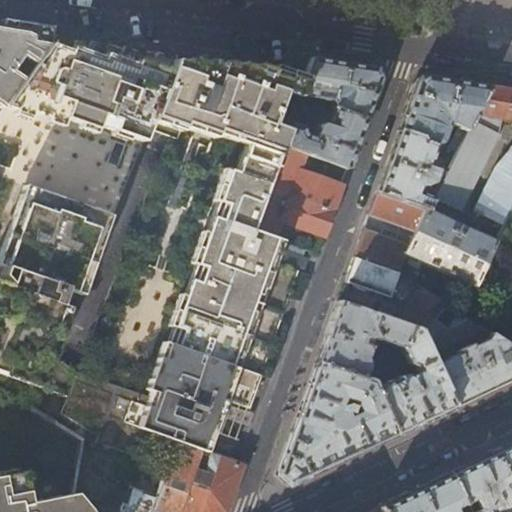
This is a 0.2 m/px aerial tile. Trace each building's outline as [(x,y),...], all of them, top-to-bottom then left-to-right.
[(0,100),(5,104),(53,36),(0,26),(0,100)] [(151,116),(172,61),(156,54),(155,56),(145,53),(139,52),(139,54),(123,49),(122,52),(106,46),(105,49),(90,43),(89,47),(83,44),(78,42),(76,45),(53,36),(5,104),(0,110),(0,187),(20,195),(0,255),(0,265),(4,266),(1,277),(11,286),(21,289),(20,293),(0,285),(0,375),(70,398),(65,415),(89,430),(99,431),(97,441),(139,456),(140,453),(142,450),(144,447),(146,445),(151,441),(154,439),(158,438),(161,437),(164,437),(168,437),(171,438),(175,439),(178,440),(177,441),(230,462),(243,424),(260,375),(207,354),(188,406),(81,372),(67,367),(54,362),(75,308),(58,303),(64,288),(81,293),(151,116)] [(174,56),(172,61),(151,116),(164,120),(176,124),(81,372),(188,406),(207,354),(260,375),(268,352),(296,272),(273,261),(280,240),(251,229),(266,186),(280,145),(304,77),(267,71),(225,64),(190,58),(174,56)] [(378,81),(370,68),(341,63),(311,58),(304,77),(280,145),(346,169),(361,129),(378,81)] [(405,109),(397,131),(419,137),(418,140),(433,145),(439,142),(446,123),(451,123),(458,127),(453,138),(460,142),(487,86),(440,79),(426,77),(413,85),(405,109)] [(511,90),(487,86),(460,142),(450,161),(437,187),(436,186),(431,197),(460,209),(495,137),(499,119),(511,120),(511,90)] [(419,137),(397,131),(385,163),(375,194),(424,211),(425,210),(430,199),(418,193),(420,187),(422,185),(425,178),(424,176),(424,174),(427,166),(434,145),(433,145),(418,140),(419,137)] [(336,196),(346,169),(280,145),(266,186),(332,209),(336,196)] [(511,202),(511,152),(492,170),(473,212),(495,222),(493,226),(500,229),(511,202)] [(424,174),(424,176),(432,179),(436,169),(427,166),(424,174)] [(320,242),(332,209),(266,186),(251,229),(280,240),(316,254),(320,242)] [(424,211),(375,194),(364,223),(352,257),(396,272),(424,211)] [(494,242),(425,210),(424,211),(396,272),(434,300),(459,318),(459,317),(494,242)] [(396,272),(352,257),(343,284),(404,306),(393,322),(414,329),(434,300),(396,272)] [(459,318),(434,300),(414,329),(452,406),(461,402),(511,377),(511,349),(508,347),(459,317),(459,318)] [(393,322),(336,303),(323,340),(314,364),(362,381),(365,375),(369,377),(372,369),(369,367),(366,359),(369,349),(365,347),(367,341),(374,337),(399,346),(408,365),(416,369),(416,374),(409,377),(404,375),(371,390),(393,434),(419,422),(452,406),(414,329),(393,322)] [(371,390),(368,384),(362,381),(314,364),(300,404),(275,475),(286,484),(313,472),(393,434),(371,390)] [(89,430),(65,415),(52,407),(49,416),(88,439),(78,488),(127,498),(131,488),(159,497),(169,466),(139,456),(97,441),(99,431),(89,430)] [(225,511),(230,498),(242,466),(230,462),(177,441),(169,466),(159,497),(153,511),(225,511)] [(511,444),(481,459),(449,474),(467,511),(492,511),(511,502),(511,444)] [(90,511),(77,495),(78,488),(34,499),(26,468),(0,473),(0,511),(90,511)] [(415,490),(379,507),(381,511),(467,511),(449,474),(415,490)]
